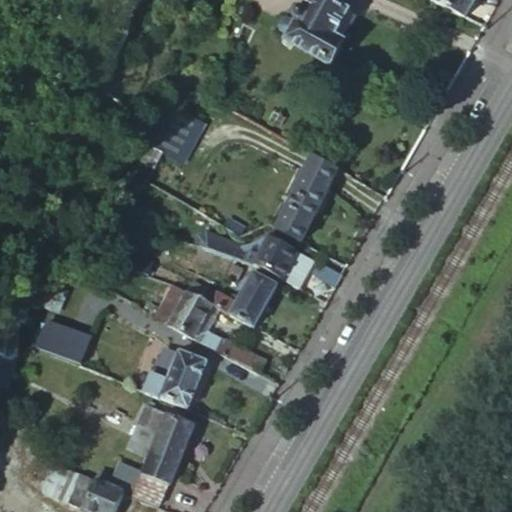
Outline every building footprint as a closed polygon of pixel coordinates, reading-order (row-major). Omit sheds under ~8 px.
[(347,14),(321,0),(308,0),(303,8),(300,6),(295,10),(289,20),(291,24),(294,26),(285,42),(326,67),(338,46),(330,41),(347,14)] [(426,0),(462,17),(471,0),(426,0)] [(198,103),(202,96),(188,88),(185,94),(184,95),(198,103)] [(185,112),(169,103),(157,124),(172,132),(185,112)] [(151,142),(160,154),(176,160),(200,121),(185,112),(172,132),(157,124),(151,142)] [(275,230),(299,242),(337,170),(313,157),(275,230)] [(222,243),(216,254),(255,267),(295,289),(309,259),(266,238),(254,245),(238,251),(222,243)] [(82,241),(67,266),(97,284),(111,255),(82,241)] [(136,254),(130,265),(146,273),(152,262),(136,254)] [(333,288),(341,275),(317,263),(310,277),(333,288)] [(209,307),(250,329),(274,286),(251,274),(234,304),(216,294),(208,307),(209,307)] [(168,325),(185,294),(172,287),(156,318),(168,325)] [(209,307),(208,307),(185,294),(168,325),(193,339),(209,307)] [(42,337),(37,348),(65,360),(73,341),(60,337),(56,344),(42,337)] [(215,351),(228,358),(234,348),(221,341),(215,351)] [(144,392),(186,409),(206,363),(179,350),(177,356),(167,379),(153,373),(151,373),(144,392)] [(167,379),(177,356),(164,350),(153,373),(167,379)] [(148,427),(158,432),(165,414),(145,405),(140,420),(149,424),(148,427)] [(158,432),(142,472),(168,483),(191,424),(165,414),(158,432)] [(191,424),(168,483),(178,487),(201,428),(191,424)] [(78,475),(52,464),(39,491),(87,511),(112,511),(121,492),(91,480),(86,492),(73,486),(78,475)] [(122,493),(158,507),(168,483),(142,472),(132,468),(122,493)]
